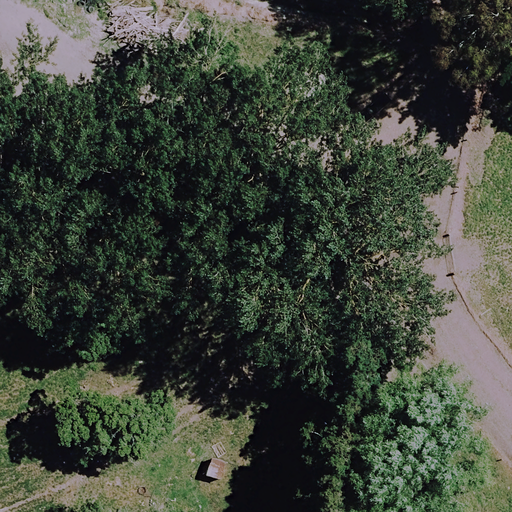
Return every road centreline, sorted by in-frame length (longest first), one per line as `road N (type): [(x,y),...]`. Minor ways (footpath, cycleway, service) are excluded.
road 1 (track): [(511,365),(443,277),(285,141),(0,136)]
road 2 (track): [(476,0),(443,277)]
